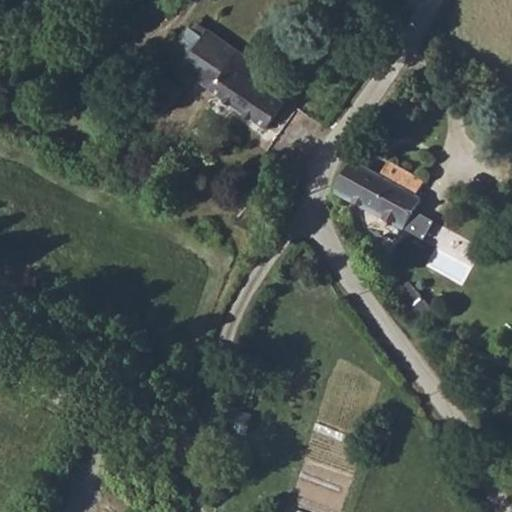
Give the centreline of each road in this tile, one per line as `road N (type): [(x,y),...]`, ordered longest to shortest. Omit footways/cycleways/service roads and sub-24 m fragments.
road 1 (unclassified): [(0,370),(128,447),(176,457),(200,423),(218,348),(250,278),(318,230)]
road 2 (unclassified): [(318,230),(405,353),(499,511)]
road 3 (unclassified): [(436,0),(399,59),(326,145),(318,230)]
